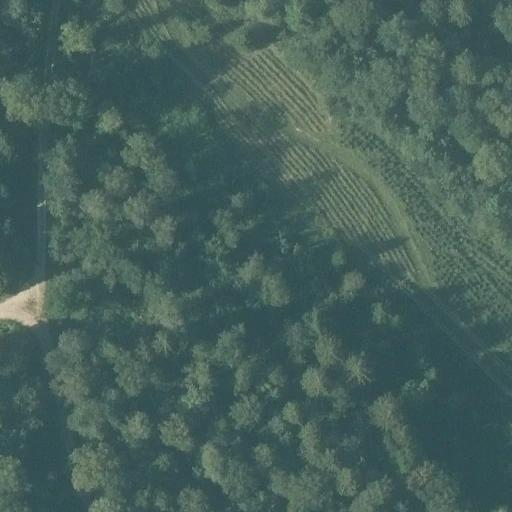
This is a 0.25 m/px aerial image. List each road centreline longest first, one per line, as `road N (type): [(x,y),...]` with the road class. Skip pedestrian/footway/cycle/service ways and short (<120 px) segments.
road 1 (track): [(157,0),(189,61),(217,85),(371,168),(397,206),(445,323),(461,341),(511,367)]
road 2 (track): [(53,0),(42,302)]
road 3 (track): [(42,302),(62,422),(89,511)]
